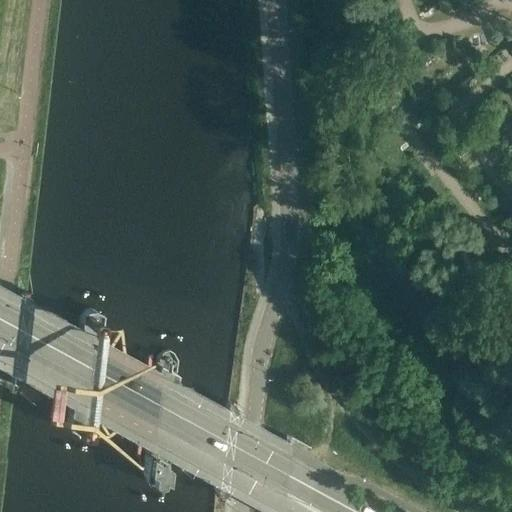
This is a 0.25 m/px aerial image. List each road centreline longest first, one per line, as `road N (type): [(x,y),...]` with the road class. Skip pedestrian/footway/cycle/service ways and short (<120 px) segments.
road 1 (unclassified): [(241,511),(258,355),(290,256),(274,0)]
road 2 (secondary): [(351,511),(0,320)]
